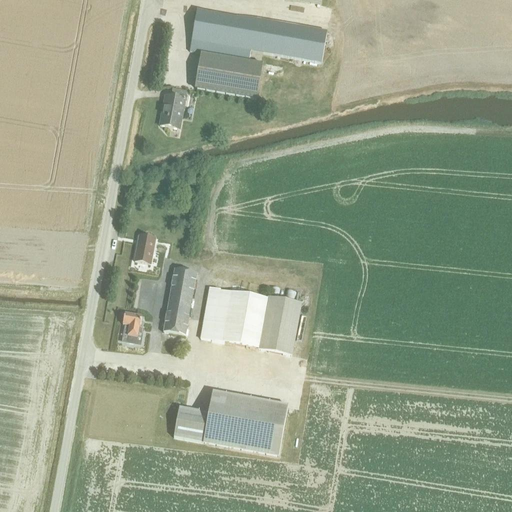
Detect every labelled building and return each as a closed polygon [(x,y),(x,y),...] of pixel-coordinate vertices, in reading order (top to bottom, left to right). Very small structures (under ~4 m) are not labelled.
[(250,53),(286,59),(291,28),(197,11),(189,53),(248,63),(250,53)] [(202,60),(196,92),(257,103),(263,70),(202,60)] [(179,131),(186,94),(172,91),(171,99),(165,98),(160,128),(179,131)] [(186,231),(184,239),(193,241),(194,233),(186,231)] [(134,263),(150,266),(155,241),(139,238),(134,263)] [(196,275),(174,271),(163,334),(185,338),(196,275)] [(293,357),(302,308),(220,293),(220,292),(209,290),(200,341),(276,354),(293,357)] [(142,319),(125,316),(122,327),(129,328),(127,338),(137,340),(139,330),(142,330),(143,323),(141,322),(142,319)] [(179,409),(173,440),(278,459),(287,408),(212,395),(208,415),(179,409)]
